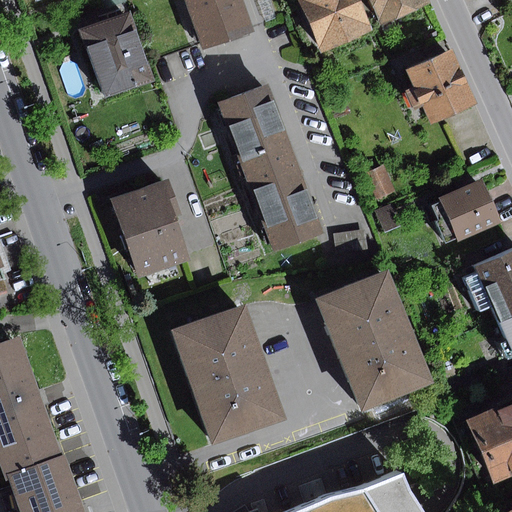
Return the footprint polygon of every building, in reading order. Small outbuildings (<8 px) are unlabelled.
[(40,0),(43,9),(67,0),(40,0)] [(185,0),(204,52),(257,34),(245,0),(185,0)] [(299,0),(322,54),(374,33),(360,0),(299,0)] [(369,0),(380,27),(432,6),(428,0),(369,0)] [(139,12),(72,33),(96,109),(163,88),(139,12)] [(477,107),(452,52),(409,73),(432,126),(477,107)] [(220,104),(248,180),(298,161),(287,132),(270,86),(220,104)] [(309,190),(298,161),(248,180),(276,254),(326,235),(309,190)] [(384,166),(365,175),(377,200),(396,192),(384,166)] [(170,179),(112,200),(139,278),(193,259),(178,217),(183,216),(170,179)] [(501,222),(484,181),(430,202),(447,244),(501,222)] [(390,204),(375,211),(385,232),(400,225),(390,204)] [(365,230),(333,235),(336,254),(368,249),(365,230)] [(0,280),(11,277),(0,245),(0,280)] [(478,314),(490,308),(497,323),(511,316),(511,249),(474,266),(476,273),(462,278),(478,314)] [(388,270),(314,299),(359,410),(433,380),(388,270)] [(285,418),(246,305),(170,332),(209,444),(285,418)] [(511,316),(497,323),(503,338),(496,341),(505,361),(511,359),(511,360),(511,316)] [(21,338),(0,345),(0,461),(6,477),(10,475),(63,457),(21,338)] [(511,475),(511,404),(469,423),(494,483),(511,475)] [(331,424),(310,432),(315,444),(335,437),(331,424)] [(63,457),(10,475),(14,486),(23,511),(84,511),(66,457),(63,457)] [(290,511),(419,511),(406,489),(399,472),(359,489),(326,496),(290,511)] [(0,511),(23,511),(14,486),(0,490),(0,511)]
